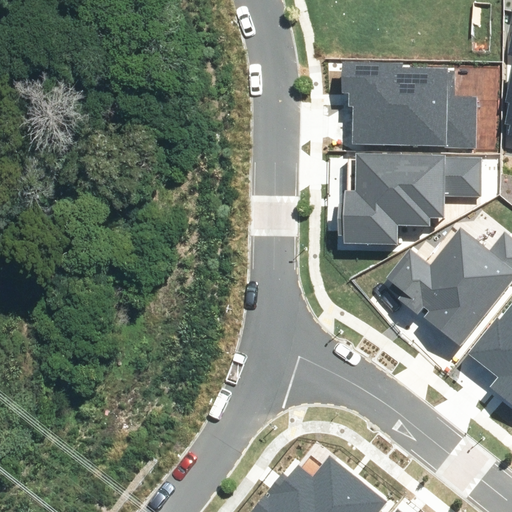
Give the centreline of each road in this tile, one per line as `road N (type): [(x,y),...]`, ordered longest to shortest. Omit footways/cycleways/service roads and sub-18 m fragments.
road 1 (residential): [(264,0),(277,78),(272,339)]
road 2 (residential): [(511,495),(346,372),(272,339)]
road 3 (residential): [(272,339),(214,450),(162,511)]
